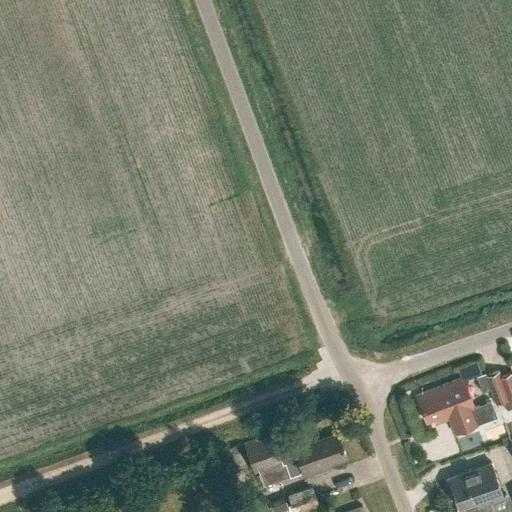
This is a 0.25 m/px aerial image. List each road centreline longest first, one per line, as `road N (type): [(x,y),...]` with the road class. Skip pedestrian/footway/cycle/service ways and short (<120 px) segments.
road 1 (unclassified): [(356,386),(328,343),(201,0)]
road 2 (track): [(344,373),(0,497)]
road 3 (unclassified): [(356,386),(511,329)]
road 4 (unclassified): [(404,511),(356,386)]
